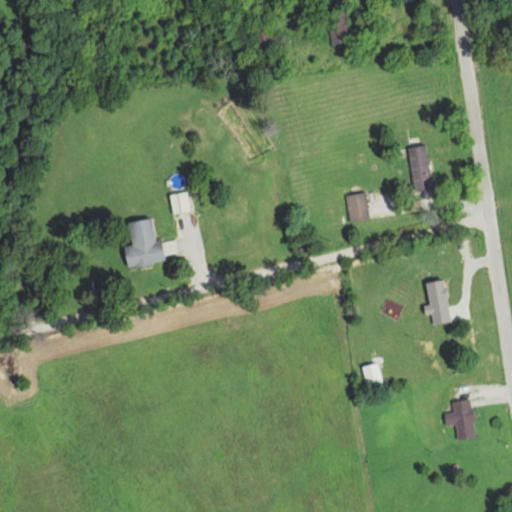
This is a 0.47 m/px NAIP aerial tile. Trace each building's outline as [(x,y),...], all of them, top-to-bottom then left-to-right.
[(330,45),(349,42),(343,11),(324,14),(330,45)] [(246,24),(256,53),(280,45),(269,16),(246,24)] [(406,146),(412,189),(431,187),(425,144),(406,146)] [(189,210),(185,191),(168,194),(171,213),(189,210)] [(367,217),(364,191),(344,194),(347,220),(367,217)] [(159,238),(154,239),(151,217),(127,220),(130,245),(122,246),(125,266),(162,261),(159,238)] [(430,317),(449,312),(441,278),(422,282),(430,317)] [(380,383),(377,362),(361,365),(364,386),(380,383)] [(474,436),(470,398),(450,400),(452,411),(442,412),(444,424),(454,423),(455,438),(474,436)]
